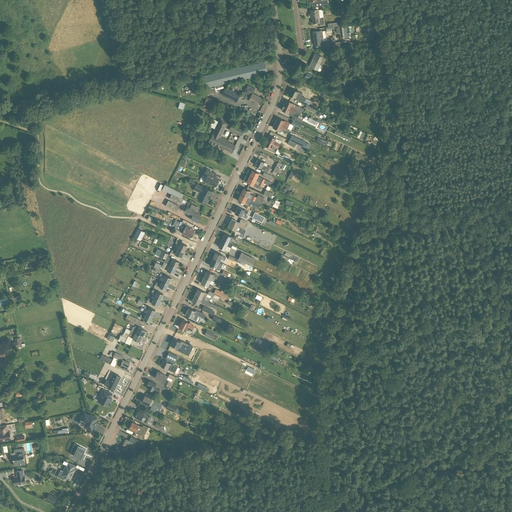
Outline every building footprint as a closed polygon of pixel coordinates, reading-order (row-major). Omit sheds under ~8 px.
[(323,17),(319,18),(319,9),(310,10),(311,17),(312,17),(313,24),(320,23),(320,25),(324,24),(323,17)] [(363,24),(364,27),(366,27),(367,34),(372,34),(371,23),(363,24)] [(322,41),(320,41),(320,38),(323,38),(322,31),(319,32),(319,31),(313,32),(313,37),(314,37),(315,42),(314,42),(314,45),(322,45),(322,41)] [(312,68),(317,70),(323,58),(315,54),(311,63),(313,64),(312,68)] [(221,72),(224,84),(267,74),(265,62),(221,72)] [(224,84),(221,72),(200,77),(202,89),(224,84)] [(255,89),(248,85),(244,92),(246,93),(244,97),(258,105),(261,98),(253,93),(255,89)] [(236,102),(240,95),(226,87),(222,95),(236,102)] [(304,102),(306,98),(301,96),(303,94),(291,89),(289,95),(304,102)] [(217,100),(206,97),(204,106),(215,109),(217,107),(231,114),(234,109),(217,100)] [(284,105),(296,111),(298,112),(300,109),(292,105),(293,103),(286,100),(284,105)] [(296,111),(284,105),(281,110),(288,113),(288,114),(293,117),(296,111)] [(307,105),(305,108),(316,113),(317,110),(307,105)] [(213,133),(209,141),(224,149),(224,148),(232,152),(235,146),(227,142),(228,140),(221,137),(224,130),(227,125),(230,127),(229,130),(240,135),(244,128),(233,123),(221,117),(213,133)] [(275,123),(287,128),(290,124),(277,118),(275,123)] [(293,121),(293,120),(291,124),(300,129),(302,125),(301,124),(293,121)] [(287,128),(275,123),(273,127),(280,131),(281,128),(283,129),(283,130),(288,132),(289,130),(287,128)] [(350,141),(352,138),(335,131),(334,134),(350,141)] [(267,140),(279,146),(281,147),(283,145),(280,143),(281,141),(269,135),(267,140)] [(291,135),(289,140),(296,144),(302,147),(305,142),(291,135)] [(279,146),(267,140),(264,145),(270,148),(268,150),(275,153),(279,146)] [(255,165),(268,172),(270,172),(271,169),(269,168),(270,167),(267,166),(267,167),(263,165),(264,162),(258,159),(255,165)] [(206,176),(204,181),(215,186),(219,178),(215,176),(214,175),(215,173),(207,168),(204,175),(206,176)] [(249,176),(260,182),(262,178),(258,176),(259,173),(252,170),(249,176)] [(262,187),(264,183),(263,183),(260,182),(249,176),(246,182),(253,186),(259,189),(260,186),(262,187)] [(203,187),(196,183),(194,189),(200,192),(197,198),(207,203),(209,198),(211,196),(210,196),(212,191),(203,186),(203,187)] [(162,189),(172,194),(174,195),(180,198),(181,199),(183,194),(174,189),(164,185),(162,189)] [(287,185),(284,190),(289,193),(292,187),(287,185)] [(240,194),(261,204),(264,198),(258,195),(257,198),(249,194),(251,191),(244,188),(240,194)] [(263,194),(271,198),(272,196),(273,193),(265,190),(263,194)] [(169,199),(180,205),(182,200),(171,194),(169,199)] [(237,200),(246,205),(244,207),(249,209),(250,207),(252,208),(253,205),(259,208),(261,204),(240,194),(237,200)] [(179,206),(168,201),(165,207),(176,212),(179,206)] [(195,211),(187,207),(185,211),(192,215),(191,218),(198,222),(201,216),(194,212),(195,211)] [(247,215),(248,212),(238,207),(235,213),(247,219),(249,216),(247,215)] [(255,212),(252,218),(260,222),(263,216),(255,212)] [(228,227),(238,232),(240,228),(244,229),(248,222),(241,219),(239,223),(232,219),(228,227)] [(183,230),(175,227),(173,232),(180,235),(181,232),(191,237),(193,233),(192,233),(194,229),(192,228),(193,225),(183,220),(182,222),(186,224),(183,230)] [(138,229),(134,237),(141,240),(145,232),(138,229)] [(221,240),(232,245),(233,243),(229,241),(231,237),(225,234),(221,240)] [(231,248),(232,245),(221,240),(218,247),(225,250),(227,246),(231,248)] [(179,245),(178,248),(184,251),(187,245),(181,243),(176,241),(175,243),(179,245)] [(181,257),(184,251),(178,248),(176,252),(174,251),(172,250),(171,252),(175,254),(181,257)] [(168,253),(164,251),(163,250),(160,257),(165,259),(164,262),(170,265),(176,268),(179,262),(173,259),(169,257),(170,255),(168,254),(168,253)] [(213,258),(219,262),(221,259),(224,261),(226,258),(222,256),(223,255),(216,252),(213,258)] [(238,259),(239,260),(251,266),(255,259),(241,253),(238,259)] [(219,262),(213,258),(210,265),(216,268),(217,268),(219,269),(221,266),(222,267),(223,263),(219,262)] [(173,273),(176,268),(170,265),(168,268),(164,266),(163,268),(167,270),(173,273)] [(204,277),(211,280),(212,277),(216,279),(218,276),(213,274),(207,271),(204,277)] [(162,281),(168,284),(171,278),(165,275),(161,273),(160,275),(164,277),(162,281)] [(211,280),(204,277),(201,283),(207,286),(212,288),(213,286),(212,285),(214,282),(211,280)] [(168,284),(162,281),(159,279),(158,283),(156,282),(155,285),(159,287),(165,290),(168,284)] [(156,293),(154,297),(160,300),(163,294),(157,291),(153,289),(152,292),(156,293)] [(211,295),(208,293),(198,289),(195,295),(205,300),(205,299),(208,301),(211,295)] [(214,293),(220,296),(225,298),(227,294),(221,291),(216,289),(214,293)] [(208,301),(205,299),(205,300),(195,295),(192,302),(198,305),(200,301),(210,306),(216,309),(218,306),(208,301)] [(157,306),(160,300),(154,297),(152,300),(148,299),(147,301),(151,303),(157,306)] [(145,308),(144,312),(152,316),(155,310),(149,307),(145,305),(144,308),(145,308)] [(213,315),(214,312),(211,310),(204,306),(202,309),(209,313),(213,315)] [(204,319),(206,315),(195,310),(195,311),(189,308),(185,315),(192,318),(191,319),(196,321),(198,316),(204,319)] [(150,322),(152,316),(144,312),(142,315),(141,315),(139,317),(143,319),(150,322)] [(133,325),(137,319),(130,316),(128,314),(126,318),(130,320),(128,323),(133,325)] [(223,325),(225,321),(214,316),(212,320),(223,325)] [(192,331),(194,327),(191,326),(192,324),(183,320),(181,324),(180,323),(178,327),(179,327),(185,330),(187,328),(192,331)] [(135,333),(143,336),(145,331),(138,327),(135,333)] [(214,333),(207,329),(204,335),(212,339),(214,333)] [(143,336),(135,333),(131,330),(129,334),(126,333),(126,334),(123,333),(122,336),(120,335),(118,339),(125,342),(128,336),(140,342),(143,336)] [(13,348),(22,347),(20,337),(15,338),(15,342),(12,343),(13,348)] [(202,347),(204,340),(193,337),(191,344),(202,347)] [(269,344),(257,338),(255,341),(259,343),(258,344),(267,348),(269,344)] [(189,350),(191,346),(181,341),(180,342),(174,339),(171,345),(178,348),(179,344),(183,346),(182,346),(185,347),(184,348),(189,350)] [(123,356),(117,353),(115,352),(113,357),(114,357),(112,360),(102,354),(100,359),(119,369),(120,366),(127,369),(130,363),(121,359),(123,356)] [(169,352),(165,360),(174,364),(178,357),(169,352)] [(175,373),(178,367),(170,363),(163,360),(160,366),(167,369),(169,366),(172,368),(171,371),(175,373)] [(182,367),(179,372),(185,375),(188,370),(182,367)] [(155,378),(161,381),(160,383),(164,385),(168,386),(170,388),(173,382),(171,382),(172,379),(174,380),(176,377),(170,374),(169,374),(170,374),(168,377),(165,375),(158,371),(155,378)] [(113,373),(109,382),(106,380),(104,384),(114,389),(117,384),(116,384),(118,381),(119,381),(121,377),(113,373)] [(147,388),(158,393),(160,390),(154,387),(156,384),(149,380),(147,384),(149,385),(147,388)] [(103,390),(98,401),(109,406),(112,399),(110,398),(112,394),(103,390)] [(145,395),(142,401),(142,402),(148,405),(149,405),(152,407),(150,409),(155,412),(157,410),(160,411),(163,404),(157,401),(156,402),(155,401),(154,400),(152,399),(145,395)] [(175,412),(177,408),(169,404),(167,408),(175,412)] [(152,422),(149,421),(150,417),(147,416),(144,414),(137,411),(134,417),(151,425),(152,422)] [(97,418),(90,414),(89,415),(84,413),(79,423),(92,429),(94,425),(95,426),(97,422),(95,422),(97,418)] [(129,428),(135,431),(133,435),(142,439),(144,435),(142,434),(143,431),(145,432),(148,427),(143,425),(142,427),(132,422),(129,428)] [(8,432),(7,425),(0,426),(0,440),(11,439),(10,431),(8,432)] [(127,449),(127,448),(131,450),(131,448),(132,449),(134,444),(139,446),(141,441),(131,436),(129,441),(126,439),(124,444),(123,444),(124,445),(123,447),(127,449)] [(78,445),(73,455),(81,458),(85,448),(78,445)] [(13,459),(14,466),(25,464),(25,463),(27,462),(27,463),(26,454),(26,455),(24,455),(23,453),(17,454),(17,452),(10,453),(12,459),(13,459)] [(75,466),(69,463),(67,466),(66,465),(63,471),(61,470),(58,477),(65,480),(66,478),(70,480),(74,472),(73,471),(74,469),(75,466)] [(23,470),(16,471),(17,476),(15,477),(16,485),(26,483),(24,475),(23,470)] [(46,499),(53,503),(55,503),(57,498),(56,497),(52,496),(48,494),(47,498),(46,499)]
